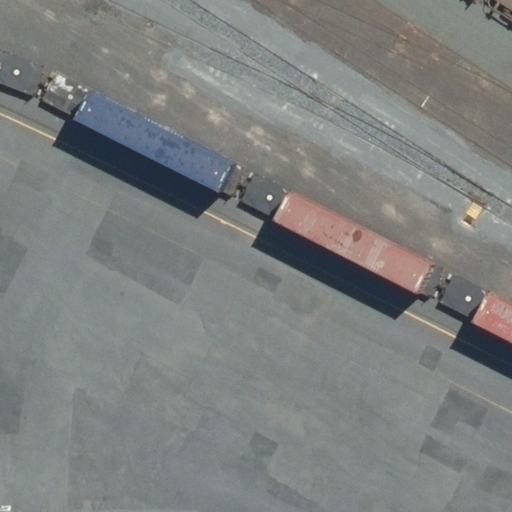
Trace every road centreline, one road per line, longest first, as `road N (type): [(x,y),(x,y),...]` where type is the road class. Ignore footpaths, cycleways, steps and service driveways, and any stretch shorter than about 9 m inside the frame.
road 1 (unknown): [(0,225),(511,492)]
road 2 (unknown): [(156,0),(511,210)]
